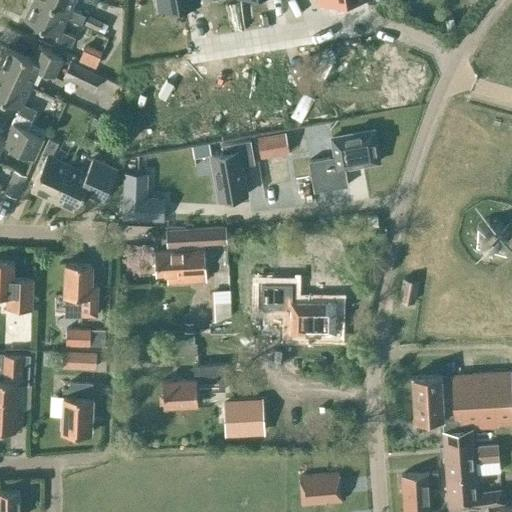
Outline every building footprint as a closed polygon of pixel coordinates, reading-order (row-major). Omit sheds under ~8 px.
[(41,0),(31,0),(23,18),(57,34),(55,39),(70,46),(75,36),(61,30),(67,18),(69,13),(41,0)] [(41,0),(69,13),(67,18),(81,25),(85,15),(71,9),(74,0),(41,0)] [(157,0),(159,9),(198,3),(197,0),(157,0)] [(102,20),(88,14),(83,24),(97,31),(97,30),(102,21),(102,20)] [(102,21),(97,30),(103,33),(108,24),(102,21)] [(354,21),(328,26),(333,48),(359,42),(354,21)] [(5,47),(0,58),(0,71),(31,85),(39,68),(54,75),(62,57),(38,46),(32,59),(5,47)] [(84,46),(79,58),(94,65),(99,52),(84,46)] [(93,90),(102,75),(71,61),(64,76),(93,90)] [(31,85),(0,71),(0,98),(19,107),(16,112),(32,119),(37,109),(23,103),(31,85)] [(101,142),(111,123),(94,115),(84,134),(101,142)] [(4,138),(0,136),(0,152),(4,145),(34,159),(44,138),(37,135),(27,130),(11,123),(4,138)] [(30,123),(27,130),(37,135),(41,128),(30,123)] [(334,155),(308,160),(313,191),(347,185),(344,167),(378,162),(373,130),(331,137),(334,155)] [(54,200),(71,165),(53,157),(60,142),(50,137),(42,153),(47,155),(31,189),(54,200)] [(222,152),(210,154),(218,198),(247,193),(242,164),(254,162),(250,139),(221,144),(222,152)] [(117,168),(94,158),(87,172),(71,165),(54,200),(75,210),(83,193),(102,202),(117,168)] [(14,169),(4,190),(15,195),(25,174),(14,169)] [(125,172),(123,218),(163,219),(164,197),(145,197),(146,173),(125,172)] [(187,215),(217,214),(216,192),(187,193),(187,215)] [(377,215),(367,216),(368,226),(378,225),(377,215)] [(502,242),(504,231),(498,223),(488,220),(479,226),(477,236),(483,245),(493,247),(502,242)] [(188,227),(166,228),(166,247),(227,243),(225,225),(188,227)] [(233,257),(258,256),(257,236),(232,238),(233,257)] [(203,248),(155,251),(156,274),(165,274),(166,282),(205,280),(203,248)] [(12,260),(0,259),(0,294),(6,295),(5,308),(31,309),(32,278),(12,277),(12,260)] [(217,262),(218,282),(232,282),(232,262),(217,262)] [(65,263),(64,295),(76,296),(84,296),(83,313),(97,314),(98,283),(91,283),(92,264),(65,263)] [(411,302),(414,280),(402,278),(398,300),(411,302)] [(261,285),(261,309),(291,309),(291,334),(336,334),(336,302),(292,302),(292,285),(261,285)] [(233,299),(218,300),(218,317),(234,316),(233,299)] [(193,333),(193,323),(183,323),(183,333),(193,333)] [(65,327),(64,345),(88,346),(89,343),(89,328),(65,327)] [(167,357),(197,353),(195,343),(194,343),(193,333),(164,337),(167,357)] [(94,352),(70,351),(63,351),(62,367),(69,367),(93,368),(94,352)] [(0,428),(15,429),(21,430),(22,408),(16,408),(17,384),(29,385),(30,354),(0,353),(0,428)] [(194,366),(194,379),(162,380),(163,405),(197,404),(196,391),(224,390),(223,365),(194,366)] [(444,447),(475,445),(473,426),(498,425),(498,421),(511,420),(511,395),(510,369),(411,376),(414,420),(442,419),(444,447)] [(63,396),(61,432),(91,433),(92,397),(91,397),(92,382),(69,381),(69,396),(63,396)] [(17,384),(16,408),(22,408),(30,408),(31,385),(29,385),(17,384)] [(262,399),(223,401),(225,431),(263,429),(262,399)] [(499,460),(497,443),(477,445),(477,446),(475,446),(475,445),(444,447),(447,477),(477,474),(476,461),(478,461),(499,460)] [(339,472),(299,476),(301,504),(341,501),(339,472)] [(401,474),(402,511),(430,511),(429,486),(437,485),(436,472),(401,474)] [(477,474),(447,477),(450,507),(480,505),(504,500),(502,487),(478,491),(477,474)] [(0,489),(0,511),(19,511),(19,490),(0,489)]
